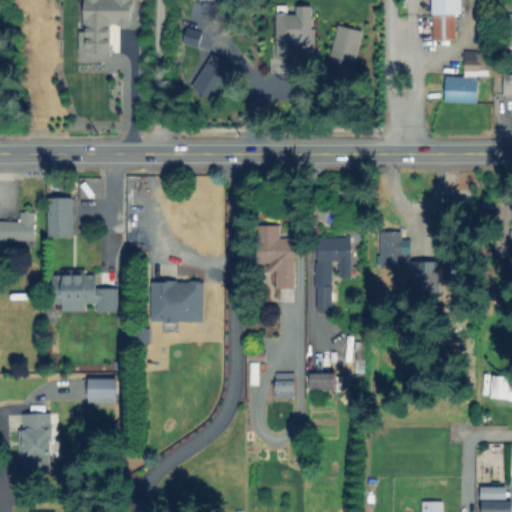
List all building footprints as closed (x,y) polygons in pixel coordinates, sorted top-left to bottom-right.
[(84,53),(83,0),(131,0),(132,23),(109,23),(110,52),(84,53)] [(463,0),(463,14),(457,14),(457,39),(433,40),(433,0),(463,0)] [(273,12),(273,58),(296,58),(312,58),(312,5),(294,5),(294,12),(273,12)] [(361,30),(336,24),(328,55),(353,61),(361,30)] [(328,41),(327,53),(316,53),(316,41),(328,41)] [(212,98),(231,64),(210,53),(191,87),(212,98)] [(449,74),(464,74),(464,53),(489,54),(489,77),(480,77),(480,105),(450,105),(449,74)] [(511,95),(511,73),(502,73),(501,95),(511,95)] [(282,78),(282,100),(260,100),(260,78),(282,78)] [(74,199),(74,235),(50,236),(49,199),(74,199)] [(35,213),(36,241),(0,241),(1,247),(0,247),(0,220),(22,220),(22,213),(35,213)] [(295,260),(295,285),(277,285),(277,271),(272,275),(266,267),(275,260),(257,260),(258,223),(279,223),(278,235),(295,235),(295,260)] [(378,230),(378,266),(400,266),(400,253),(409,253),(408,238),(400,238),(400,230),(378,230)] [(352,237),(352,275),(339,275),(339,260),(332,260),(331,286),(314,286),(314,258),(318,258),(319,236),(352,237)] [(411,252),(410,279),(390,279),(390,272),(383,272),(384,252),(411,252)] [(436,260),(410,260),(411,291),(437,291),(436,260)] [(97,278),(97,295),(103,295),(103,290),(118,289),(119,310),(99,311),(99,307),(84,307),(85,311),(66,311),(66,305),(55,305),(55,276),(67,276),(67,270),(83,270),(83,276),(97,278)] [(151,280),(205,282),(204,320),(149,318),(151,280)] [(335,374),(335,389),(314,389),(314,374),(335,374)] [(511,384),(509,385),(509,375),(490,375),(489,398),(511,398),(511,384)] [(294,376),(294,398),(278,397),(278,376),(294,376)] [(115,378),(87,377),(86,401),(115,402),(115,378)] [(52,415),(51,471),(21,471),(22,430),(24,430),(25,414),(52,415)] [(505,485),(480,485),(479,498),(505,499),(505,485)] [(440,511),(441,500),(420,500),(419,511),(440,511)] [(511,503),(511,511),(484,511),(485,503),(511,503)]
